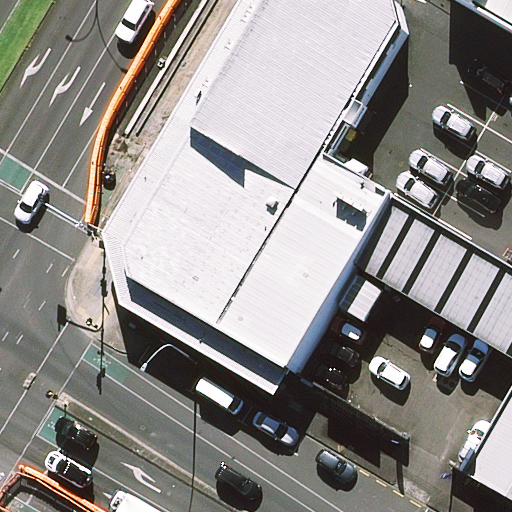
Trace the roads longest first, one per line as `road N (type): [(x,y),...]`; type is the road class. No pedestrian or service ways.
road 1 (secondary): [(0,331),(280,511)]
road 2 (secondary): [(134,0),(0,228)]
road 3 (secondary): [(133,511),(0,435)]
